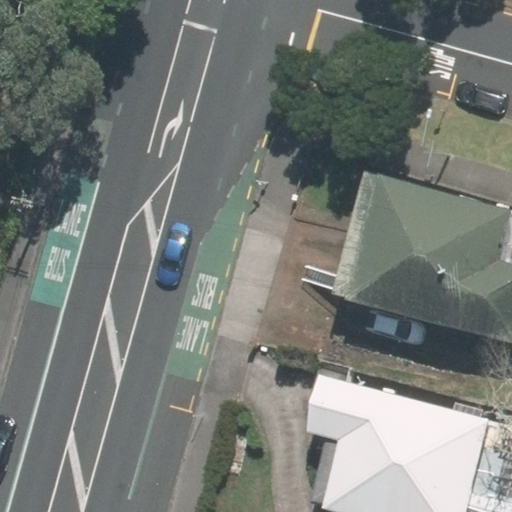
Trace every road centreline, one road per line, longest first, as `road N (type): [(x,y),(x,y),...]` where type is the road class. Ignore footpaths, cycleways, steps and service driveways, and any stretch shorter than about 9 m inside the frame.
road 1 (primary): [(207,0),(67,511)]
road 2 (residential): [(511,65),(282,0)]
